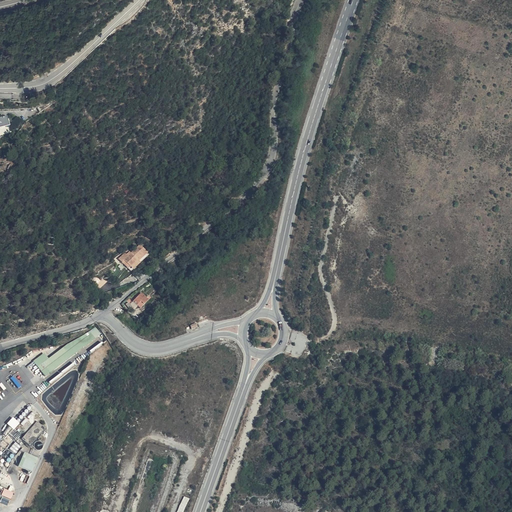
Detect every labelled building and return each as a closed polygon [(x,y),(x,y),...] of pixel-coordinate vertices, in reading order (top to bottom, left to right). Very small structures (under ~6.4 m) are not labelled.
[(41,112),(53,104),(52,101),(39,107),(41,112)] [(0,126),(10,124),(8,115),(0,116),(0,126)] [(117,253),(123,262),(134,255),(135,256),(145,249),(138,240),(128,247),(127,245),(124,248),(123,246),(121,247),(116,251),(117,253)] [(125,265),(127,264),(127,265),(146,251),(145,249),(135,256),(134,255),(123,262),(125,265)] [(133,273),(127,265),(127,264),(125,265),(122,268),(128,276),(133,273)] [(139,296),(136,293),(133,296),(129,292),(121,300),(128,307),(139,296)] [(46,376),(52,371),(80,351),(81,350),(99,337),(95,331),(76,341),(68,346),(49,360),(45,355),(36,362),(46,376)] [(20,423),(13,417),(7,423),(13,430),(20,423)] [(45,428),(37,421),(22,439),(30,446),(45,428)] [(19,467),(32,472),(38,459),(25,453),(19,467)] [(13,493),(4,489),(1,495),(10,499),(13,493)] [(183,496),(179,511),(181,511),(184,511),(189,498),(183,496)]
